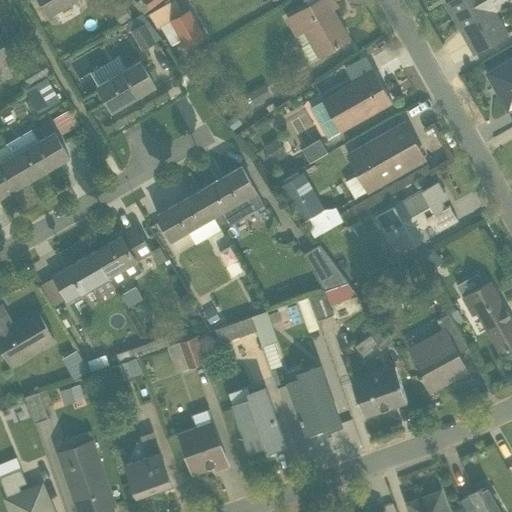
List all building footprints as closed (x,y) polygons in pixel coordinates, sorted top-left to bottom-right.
[(43,0),(51,13),(74,0),(43,0)] [(171,5),(167,0),(133,0),(146,20),(171,5)] [(197,0),(188,0),(170,10),(188,43),(214,29),(197,0)] [(304,0),(289,8),(315,61),(359,39),(339,0),(304,0)] [(511,0),(447,0),(475,48),(511,26),(511,0)] [(129,46),(146,37),(135,17),(119,26),(129,46)] [(0,69),(14,61),(0,37),(0,69)] [(511,43),(480,61),(508,111),(511,108),(511,43)] [(323,87),(344,125),(398,95),(376,57),(323,87)] [(141,62),(99,85),(114,114),(157,91),(141,62)] [(14,71),(22,102),(46,95),(37,65),(14,71)] [(247,90),(255,103),(275,92),(267,78),(247,90)] [(315,135),(329,127),(309,96),(296,104),(315,135)] [(42,112),(46,127),(65,121),(61,107),(42,112)] [(344,144),(369,187),(424,157),(399,113),(344,144)] [(30,133),(8,145),(28,181),(70,157),(55,130),(35,141),(30,133)] [(265,140),(276,157),(289,149),(278,132),(265,140)] [(261,138),(250,146),(260,161),(272,153),(261,138)] [(290,146),(297,159),(313,151),(306,138),(290,146)] [(0,197),(28,181),(8,145),(0,149),(0,197)] [(300,235),(331,220),(322,203),(311,208),(292,167),(273,176),(300,235)] [(242,169),(200,193),(221,228),(262,204),(242,169)] [(342,198),(357,190),(346,170),(331,178),(342,198)] [(442,171),(372,210),(394,249),(464,210),(442,171)] [(200,193),(158,217),(179,252),(221,228),(200,193)] [(137,229),(94,252),(113,287),(141,271),(135,261),(150,253),(137,229)] [(310,242),(292,250),(309,287),(327,279),(310,242)] [(113,287),(94,252),(51,276),(65,302),(95,286),(103,301),(117,294),(113,287)] [(511,337),(511,294),(496,268),(458,290),(492,349),(511,337)] [(328,290),(354,334),(364,328),(338,284),(328,290)] [(287,298),(295,327),(307,324),(305,319),(334,311),(327,287),(287,298)] [(198,326),(211,319),(202,303),(190,310),(198,326)] [(268,303),(224,316),(230,335),(274,321),(268,303)] [(3,307),(0,308),(0,346),(10,366),(54,342),(37,310),(12,324),(3,307)] [(407,335),(428,376),(468,356),(447,314),(407,335)] [(200,326),(169,336),(179,368),(210,357),(200,326)] [(366,328),(341,343),(352,361),(377,345),(366,328)] [(119,344),(105,349),(114,377),(129,372),(119,344)] [(59,371),(72,367),(66,348),(53,353),(59,371)] [(348,366),(363,410),(411,395),(396,350),(348,366)] [(76,354),(77,365),(96,362),(95,352),(76,354)] [(345,419),(325,356),(292,366),(312,429),(345,419)] [(279,375),(236,387),(252,447),(296,435),(279,375)] [(47,386),(53,402),(73,394),(67,378),(47,386)] [(18,396),(24,416),(36,412),(30,393),(18,396)] [(176,418),(191,471),(232,459),(217,406),(176,418)] [(92,417),(53,430),(80,511),(82,511),(120,500),(92,417)] [(127,443),(143,497),(179,486),(163,432),(127,443)] [(64,511),(48,466),(2,482),(12,511),(64,511)] [(499,511),(485,487),(460,502),(465,511),(499,511)] [(449,511),(442,490),(407,502),(410,511),(449,511)]
